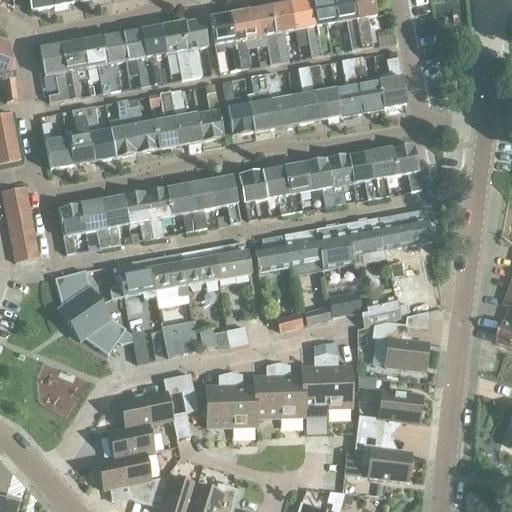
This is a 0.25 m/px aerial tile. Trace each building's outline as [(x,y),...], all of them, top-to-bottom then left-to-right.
[(0,0),(0,6),(13,12),(13,0),(0,0)] [(53,10),(50,0),(29,0),(32,14),(53,10)] [(50,0),(53,10),(72,7),(71,0),(50,0)] [(330,0),(329,0),(310,4),(320,60),(330,58),(324,29),(335,27),(330,0)] [(350,0),(330,0),(335,27),(346,25),(351,54),(360,53),(350,0)] [(372,0),(350,0),(360,53),(372,51),(367,21),(376,20),(372,0)] [(310,4),(289,7),(294,34),(305,32),(310,62),(320,60),(310,4)] [(289,7),(269,11),(279,67),(288,66),(283,36),(294,34),(289,7)] [(269,11),(250,15),(256,49),(266,47),(270,69),(279,67),(269,11)] [(250,15),(229,18),(239,73),(249,71),(245,51),(256,49),(250,15)] [(239,73),(229,18),(209,22),(215,57),(225,55),(229,75),(239,73)] [(201,23),(180,27),(190,82),(200,80),(195,52),(206,50),(201,23)] [(180,27),(161,31),(165,57),(176,55),(181,83),(190,82),(180,27)] [(161,31),(140,34),(150,89),(159,87),(155,59),(165,57),(161,31)] [(140,34),(120,38),(125,64),(135,62),(140,90),(150,89),(140,34)] [(376,36),(378,49),(391,47),(389,34),(376,36)] [(120,38),(101,42),(111,95),(120,93),(115,66),(125,64),(120,38)] [(101,42),(81,45),(85,72),(96,70),(101,97),(111,95),(101,42)] [(0,45),(0,82),(3,83),(6,105),(17,104),(9,49),(0,45)] [(81,45),(59,49),(69,103),(80,101),(75,74),(85,72),(81,45)] [(69,103),(59,49),(39,53),(44,80),(54,78),(58,98),(48,99),(49,107),(69,103)] [(362,60),(351,62),(354,79),(356,78),(357,83),(352,84),(353,89),(356,88),(361,116),(383,112),(378,84),(367,86),(362,60)] [(345,90),(334,92),(340,120),(361,116),(356,88),(353,89),(352,84),(357,83),(356,78),(354,79),(351,62),(341,64),(345,90)] [(377,79),(378,84),(383,112),(405,108),(396,63),(387,64),(389,76),(377,79)] [(318,68),(308,70),(311,86),(314,86),(314,90),(310,91),(310,96),(313,95),(318,124),(340,120),(334,92),(323,94),(318,68)] [(302,98),(291,100),(296,128),(318,124),(313,95),(310,96),(310,91),(314,90),(314,86),(311,86),(308,70),(297,72),(302,98)] [(275,76),(264,78),(267,95),(270,94),(271,99),(266,100),(267,105),(269,104),(275,132),(296,128),(291,100),(280,102),(275,76)] [(257,107),(247,108),(252,136),(275,132),(269,104),(267,105),(266,100),(271,99),(270,94),(267,95),(264,78),(250,81),(253,98),(255,98),(257,107)] [(252,136),(247,108),(235,111),(230,85),(221,86),(231,140),(252,136)] [(209,115),(196,118),(201,146),(224,142),(214,88),(204,89),(209,115)] [(180,94),(169,96),(180,150),(201,146),(196,118),(185,120),(180,94)] [(164,124),(153,126),(158,154),(180,150),(169,96),(159,98),(164,124)] [(121,132),(110,134),(115,162),(136,158),(131,130),(133,130),(133,126),(127,127),(126,122),(129,121),(128,112),(126,104),(116,106),(121,132)] [(94,110),(83,112),(87,129),(84,130),(84,134),(90,133),(91,138),(88,138),(93,166),(115,162),(110,134),(99,136),(94,110)] [(138,110),(128,112),(129,121),(126,122),(127,127),(133,126),(133,130),(131,130),(136,158),(158,154),(153,126),(142,128),(138,110)] [(87,129),(83,112),(73,114),(78,140),(67,142),(72,170),(93,166),(88,138),(91,138),(90,133),(84,134),(84,130),(87,129)] [(0,117),(0,129),(13,127),(11,115),(0,117)] [(72,170),(67,142),(53,144),(50,126),(41,128),(50,174),(72,170)] [(0,129),(0,142),(15,139),(13,127),(0,129)] [(0,142),(0,154),(18,151),(15,139),(0,142)] [(413,148),(390,152),(395,180),(407,178),(410,196),(421,194),(413,148)] [(18,151),(0,154),(0,166),(20,163),(18,151)] [(390,152),(368,156),(373,184),(376,183),(377,188),(372,189),(373,194),(375,194),(377,202),(388,200),(385,182),(395,180),(390,152)] [(368,156),(347,160),(352,188),(364,186),(367,203),(377,202),(375,194),(373,194),(372,189),(377,188),(376,183),(373,184),(368,156)] [(347,160),(326,164),(334,209),(344,207),(343,198),(341,189),(352,188),(347,160)] [(326,164),(304,167),(309,195),(320,193),(324,211),(334,209),(326,164)] [(287,199),(290,199),(291,204),(286,205),(287,209),(289,209),(290,217),(301,215),(298,197),(309,195),(304,167),(282,171),(287,199)] [(282,171),(260,175),(265,203),(277,201),(280,219),(290,217),(289,209),(287,209),(286,205),(291,204),(290,199),(287,199),(282,171)] [(265,203),(260,175),(239,179),(247,224),(256,223),(253,205),(265,203)] [(232,181),(211,185),(216,212),(228,210),(231,228),(240,226),(232,181)] [(211,185),(188,189),(193,217),(191,217),(192,222),(197,221),(198,225),(195,226),(196,234),(207,232),(204,215),(216,212),(211,185)] [(188,189),(167,193),(172,220),(183,218),(186,236),(196,234),(195,226),(198,225),(197,221),(192,222),(191,217),(193,217),(188,189)] [(2,195),(4,206),(28,202),(25,190),(2,195)] [(167,193),(144,197),(149,225),(147,225),(148,230),(153,229),(154,233),(151,234),(152,242),(164,240),(161,223),(172,220),(167,193)] [(144,197),(123,201),(129,228),(140,226),(143,244),(152,242),(151,234),(154,233),(153,229),(148,230),(147,225),(149,225),(144,197)] [(123,201),(101,205),(106,232),(104,233),(105,238),(110,237),(111,241),(108,242),(109,250),(121,248),(117,230),(129,228),(123,201)] [(4,206),(6,218),(30,213),(28,202),(4,206)] [(101,205),(80,209),(85,237),(97,234),(100,252),(109,250),(108,242),(111,241),(110,237),(105,238),(104,233),(106,232),(101,205)] [(85,237),(80,209),(58,213),(67,258),(76,257),(73,239),(85,237)] [(380,231),(383,252),(385,252),(385,253),(431,245),(425,212),(390,219),(392,228),(380,231)] [(6,218),(13,254),(37,249),(30,213),(6,218)] [(315,233),(316,235),(323,274),(387,262),(385,253),(385,252),(383,252),(380,231),(378,221),(365,223),(365,224),(358,225),(335,229),(335,231),(326,233),(326,231),(315,233)] [(285,238),(291,270),(292,280),(323,274),(316,235),(315,233),(285,238)] [(257,276),(291,270),(285,238),(261,242),(263,252),(253,254),(257,276)] [(211,252),(213,261),(217,283),(249,277),(245,255),(243,246),(211,252)] [(37,249),(13,254),(15,266),(39,261),(37,249)] [(202,286),(217,283),(213,261),(211,252),(180,257),(181,267),(185,289),(192,288),(193,291),(202,289),(202,286)] [(187,299),(185,289),(181,267),(180,257),(149,263),(154,295),(155,300),(156,304),(178,300),(179,301),(187,299)] [(155,300),(154,295),(149,263),(117,269),(120,289),(122,300),(142,297),(143,302),(155,300)] [(391,269),(394,282),(405,280),(403,267),(391,269)] [(58,313),(69,329),(100,308),(89,292),(85,275),(55,282),(62,311),(58,313)] [(502,325),(497,347),(511,351),(511,282),(504,308),(511,310),(506,326),(502,325)] [(112,302),(122,300),(120,289),(110,291),(112,302)] [(361,318),(364,330),(399,322),(394,298),(365,305),(368,316),(361,318)] [(125,335),(126,334),(111,323),(100,308),(69,329),(80,345),(84,342),(108,359),(117,346),(120,348),(132,346),(131,339),(125,335)] [(303,318),(306,329),(330,323),(327,312),(303,318)] [(277,323),(281,335),(302,330),(298,317),(277,323)] [(383,371),(424,375),(427,346),(404,343),(406,328),(386,326),(373,329),(371,341),(387,343),(383,371)] [(182,357),(176,328),(161,331),(167,361),(182,357)] [(226,334),(227,336),(229,349),(229,350),(247,346),(244,330),(226,334)] [(229,349),(227,336),(215,338),(217,350),(224,350),(229,350),(229,349)] [(324,347),(313,349),(313,360),(325,356),(324,347)] [(336,347),(324,347),(325,356),(337,360),(336,347)] [(134,358),(136,367),(148,365),(147,356),(134,358)] [(313,370),(301,371),(303,421),(304,421),(327,420),(327,412),(325,356),(313,360),(313,370)] [(337,360),(325,356),(327,412),(352,411),(350,370),(337,370),(337,360)] [(266,380),(254,381),(255,430),(256,430),(256,422),(279,421),(277,366),(265,369),(266,380)] [(289,368),(277,366),(279,421),(303,421),(301,371),(301,379),(290,379),(289,368)] [(231,431),(230,376),(218,379),(218,390),(205,390),(207,431),(231,431)] [(242,378),(230,376),(231,431),(255,430),(254,381),(253,381),(253,389),(242,389),(242,378)] [(163,384),(165,396),(166,396),(167,397),(181,394),(185,416),(197,414),(193,392),(192,392),(189,379),(163,384)] [(374,392),(375,382),(363,380),(362,391),(374,392)] [(358,419),(356,435),(386,439),(388,424),(417,428),(421,399),(381,394),(378,421),(358,419)] [(108,436),(172,423),(171,419),(166,396),(119,405),(120,410),(118,411),(122,429),(124,428),(125,432),(108,436)] [(185,416),(171,419),(172,423),(172,424),(173,424),(177,442),(190,439),(185,416)] [(97,466),(98,466),(153,455),(148,429),(172,424),(172,423),(108,436),(109,440),(107,441),(110,453),(112,452),(114,462),(97,466)] [(386,439),(356,435),(353,457),(346,457),(343,478),(406,486),(410,457),(384,454),(386,439)] [(130,503),(142,506),(155,483),(150,484),(145,457),(153,455),(98,466),(98,471),(96,471),(100,489),(102,489),(103,494),(127,489),(130,503)] [(189,511),(197,489),(170,481),(170,482),(165,481),(155,483),(142,506),(160,511),(189,511)] [(197,489),(189,511),(231,511),(237,493),(224,489),(222,497),(197,489)] [(352,500),(344,498),(342,505),(351,507),(352,500)]
